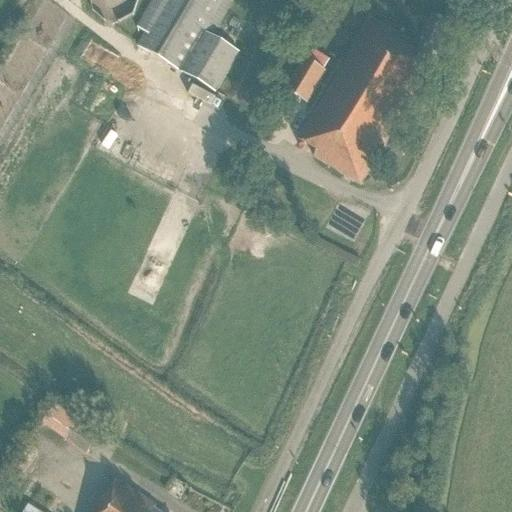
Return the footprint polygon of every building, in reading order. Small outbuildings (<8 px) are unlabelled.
[(124,14),(133,0),(96,0),(96,2),(105,8),(109,3),(124,14)] [(136,47),(212,92),(215,94),(216,93),(226,99),(249,59),(205,33),(224,0),(151,0),(138,23),(147,29),(136,47)] [(224,36),(222,40),(230,45),(233,41),(237,44),(248,23),(234,15),(222,35),(224,36)] [(413,49),(370,22),(298,141),(317,152),(314,157),(361,185),(428,74),(425,72),(452,29),(433,17),(413,49)] [(325,72),(305,60),(286,92),(307,104),(325,72)] [(85,456),(96,439),(77,426),(79,422),(55,404),(40,425),(65,442),(85,456)] [(96,511),(157,511),(155,511),(157,508),(120,483),(108,500),(106,498),(96,511)]
